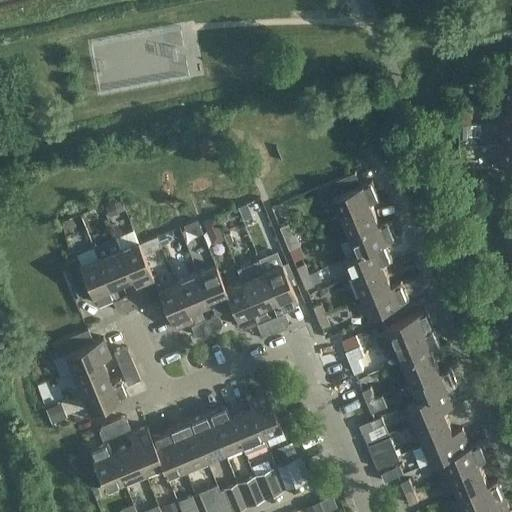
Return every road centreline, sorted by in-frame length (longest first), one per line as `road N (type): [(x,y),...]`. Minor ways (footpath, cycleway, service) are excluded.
road 1 (residential): [(349,473),(299,338),(160,391),(133,324)]
road 2 (residential): [(511,468),(396,197)]
